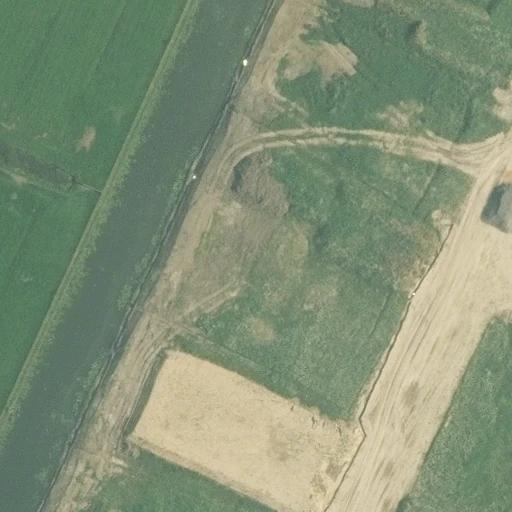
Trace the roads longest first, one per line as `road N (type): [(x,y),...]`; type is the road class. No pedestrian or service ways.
road 1 (residential): [(476,264),(352,511)]
road 2 (residential): [(269,209),(476,264)]
